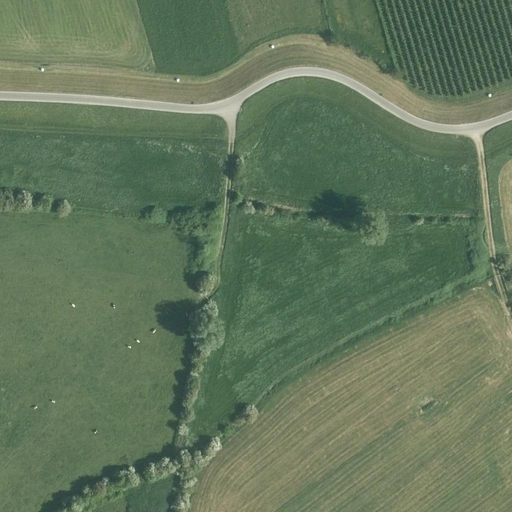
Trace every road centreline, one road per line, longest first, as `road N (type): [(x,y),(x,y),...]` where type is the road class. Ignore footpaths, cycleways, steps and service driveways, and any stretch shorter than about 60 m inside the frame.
road 1 (unclassified): [(0,96),(207,108),(309,71),(340,77),(448,130),(511,117)]
road 2 (track): [(483,129),(493,265),(511,315)]
road 3 (track): [(233,104),(221,243)]
